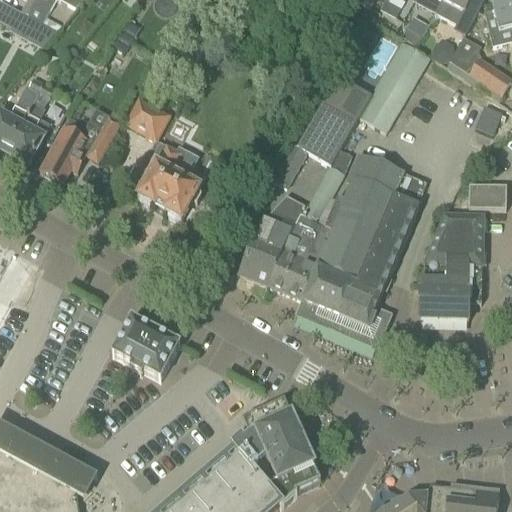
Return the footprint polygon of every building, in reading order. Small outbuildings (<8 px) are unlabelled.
[(18,0),(29,6),(22,19),(21,20),(41,31),(42,30),(56,4),(65,9),(65,8),(75,14),(85,0),(18,0)] [(90,0),(106,12),(115,0),(90,0)] [(359,0),(356,6),(368,13),(374,0),(359,0)] [(416,0),(412,7),(434,20),(434,19),(441,6),(442,6),(445,0),(416,0)] [(434,19),(467,37),(486,2),(483,0),(445,0),(442,6),(441,6),(434,19)] [(484,18),(492,52),(511,46),(511,0),(504,0),(490,4),(493,15),(484,18)] [(385,5),(380,15),(395,23),(401,13),(385,5)] [(0,6),(0,28),(10,34),(45,53),(57,38),(42,30),(41,31),(21,20),(22,19),(0,6)] [(416,51),(422,41),(406,32),(402,41),(416,51)] [(120,43),(114,53),(123,59),(130,49),(120,43)] [(369,102),(357,122),(385,139),(428,65),(401,49),(369,102)] [(456,55),(446,73),(492,103),(505,84),(472,63),(472,64),(456,55)] [(328,172),(357,122),(369,102),(335,83),(295,152),(292,150),(271,186),(286,195),(306,159),(328,172)] [(33,109),(38,101),(37,101),(43,91),(32,85),(28,94),(26,92),(21,103),(9,123),(0,118),(0,158),(5,161),(33,109)] [(37,101),(38,101),(48,106),(53,96),(43,91),(37,101)] [(124,132),(155,148),(168,123),(137,107),(124,132)] [(33,109),(5,161),(27,173),(36,155),(43,143),(50,130),(40,125),(45,116),(33,109)] [(484,111),(474,133),(492,141),(502,119),(484,111)] [(93,147),(85,162),(98,169),(106,154),(121,128),(108,120),(99,136),(93,147)] [(49,161),(39,179),(62,192),(70,177),(77,181),(85,166),(84,165),(85,162),(93,147),(99,136),(88,130),(80,144),(79,143),(75,127),(69,124),(49,161)] [(143,179),(137,175),(128,191),(141,198),(137,205),(155,215),(157,211),(166,216),(164,220),(181,229),(191,211),(195,213),(203,199),(198,196),(208,177),(195,170),(197,165),(181,156),(178,161),(158,150),(143,179)] [(284,248),(266,293),(305,309),(302,316),(310,319),(307,325),(376,355),(389,322),(375,317),(419,213),(414,212),(424,188),(358,160),(346,188),(352,191),(345,208),(337,204),(325,233),(334,236),(328,250),(324,249),(318,262),(310,259),(321,232),(314,229),(343,180),(328,172),(303,216),(297,226),(284,248)] [(468,216),(507,216),(507,193),(469,193),(468,216)] [(248,263),(240,282),(266,293),(284,248),(297,226),(282,220),(271,216),(264,225),(254,248),(248,263)] [(479,311),(480,255),(480,224),(442,224),(411,298),(417,298),(417,327),(466,328),(466,311),(479,311)] [(0,314),(13,290),(22,275),(0,262),(0,314)] [(179,350),(131,324),(113,359),(131,369),(129,372),(140,378),(142,375),(161,385),(179,350)] [(245,405),(238,397),(219,413),(226,422),(245,405)] [(283,511),(293,504),(297,500),(296,499),(320,488),(284,408),(241,428),(248,444),(244,448),(241,444),(230,454),(233,457),(240,464),(239,465),(243,470),(226,484),(229,488),(216,499),(213,495),(193,511),(283,511)] [(0,511),(78,511),(77,497),(85,483),(71,475),(71,476),(70,474),(69,473),(68,472),(68,471),(67,471),(66,470),(65,469),(64,468),(63,467),(62,467),(61,466),(60,465),(59,465),(58,464),(51,460),(6,437),(0,433),(0,511)] [(496,511),(497,501),(476,499),(456,497),(456,498),(448,497),(449,494),(428,492),(428,498),(426,511),(496,511)] [(426,511),(428,498),(406,499),(394,507),(385,511),(426,511)]
